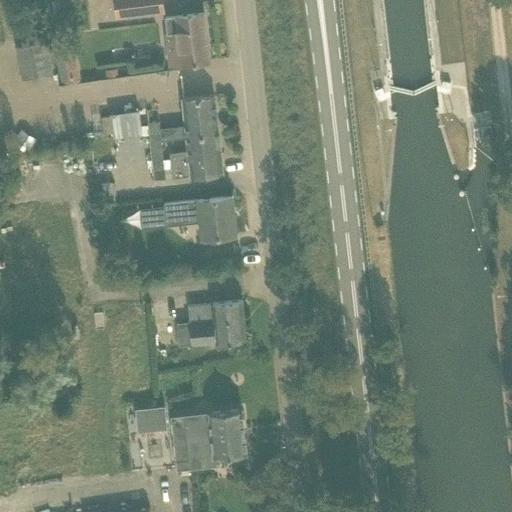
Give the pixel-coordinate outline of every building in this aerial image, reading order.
[(114,0),(117,18),(150,14),(148,0),(114,0)] [(167,65),(190,62),(209,60),(203,11),(165,16),(167,31),(178,30),(179,38),(164,40),(167,65)] [(46,40),(15,46),(22,79),(53,72),(46,40)] [(57,56),(62,82),(81,78),(75,52),(57,56)] [(106,69),(107,79),(119,77),(118,68),(106,69)] [(161,140),(187,137),(219,134),(214,95),(183,98),(186,124),(160,128),(159,120),(147,122),(148,124),(150,142),(161,140)] [(139,109),(110,113),(114,136),(142,132),(139,109)] [(26,151),(35,139),(22,130),(14,142),(26,151)] [(219,134),(187,137),(188,149),(169,152),(170,162),(221,156),(219,134)] [(164,168),(161,140),(150,142),(153,169),(164,168)] [(170,162),(171,175),(191,173),(191,175),(223,171),(221,156),(170,162)] [(220,234),(236,233),(232,195),(212,197),(164,202),(166,224),(200,221),(202,236),(204,236),(204,241),(220,240),(220,234)] [(246,338),(242,299),(190,304),(191,321),(176,322),(179,345),(246,338)] [(165,405),(136,408),(138,430),(167,428),(165,405)] [(171,415),(173,438),(244,430),(242,408),(171,415)] [(244,430),(173,438),(176,469),(216,465),(215,456),(246,452),(244,430)]
